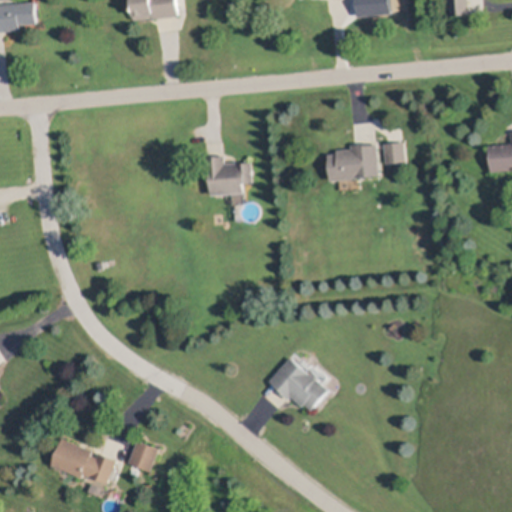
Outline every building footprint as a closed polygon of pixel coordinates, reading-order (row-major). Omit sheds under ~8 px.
[(155,18),(136,20),(133,0),(178,0),(180,15),(155,18)] [(360,0),(361,16),(395,15),(394,0),(360,0)] [(471,0),(472,12),(452,13),(451,0),(471,0)] [(22,29),(0,31),(0,4),(38,1),(39,23),(22,24),(22,29)] [(409,160),(389,162),(387,143),(407,141),(409,160)] [(371,143),(372,144),(380,144),(383,176),(360,178),(360,179),(333,181),(331,154),(340,153),(339,149),(354,148),(354,144),(371,143)] [(511,169),(494,171),(492,145),(511,143),(511,169)] [(227,155),(227,162),(240,161),(240,163),(253,162),(255,181),(245,182),(246,192),(214,195),(212,173),(208,174),(207,157),(227,155)] [(332,390),(316,409),(308,402),(306,405),(295,395),(292,398),(273,381),(294,356),(332,390)] [(94,454),(100,457),(102,452),(119,459),(111,482),(87,473),(85,476),(55,465),(65,438),(96,449),(94,454)] [(163,448),(154,469),(133,461),(142,439),(163,448)]
